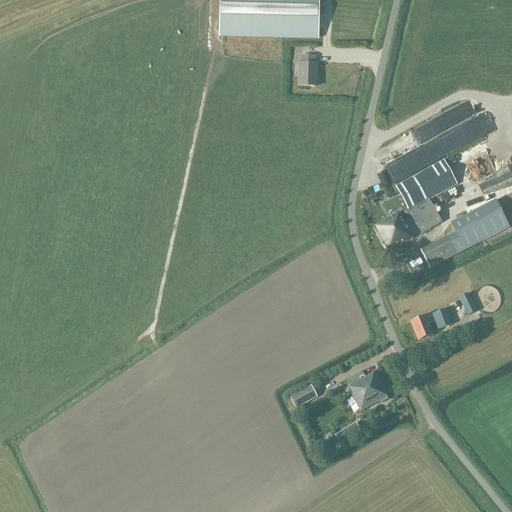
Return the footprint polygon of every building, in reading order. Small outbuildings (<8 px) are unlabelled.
[(220,0),(219,35),(319,38),(319,0),(220,0)] [(298,65),(298,71),(298,87),(315,88),(316,65),(315,65),(316,57),(300,56),(300,65),(298,65)] [(398,204),(402,211),(374,226),(388,252),(412,239),(409,232),(409,231),(403,220),(410,216),(416,227),(418,227),(421,233),(440,223),(436,217),(437,216),(429,200),(455,185),(442,162),(396,187),(402,200),(399,202),(400,203),(399,203),(398,204)] [(417,250),(427,270),(458,254),(508,230),(494,200),(448,223),(453,232),(417,250)] [(468,294),(459,299),(467,317),(477,312),(468,294)] [(432,315),(434,321),(438,330),(452,324),(446,309),(432,315)] [(434,321),(432,315),(425,317),(411,323),(417,341),(432,335),(427,324),(434,321)] [(388,399),(374,373),(365,378),(362,372),(346,381),(353,395),(352,396),(360,412),(378,402),(379,404),(388,399)] [(290,397),(296,409),(317,398),(311,386),(290,397)] [(356,423),(336,435),(340,443),(354,434),(359,431),(360,430),(356,423)]
